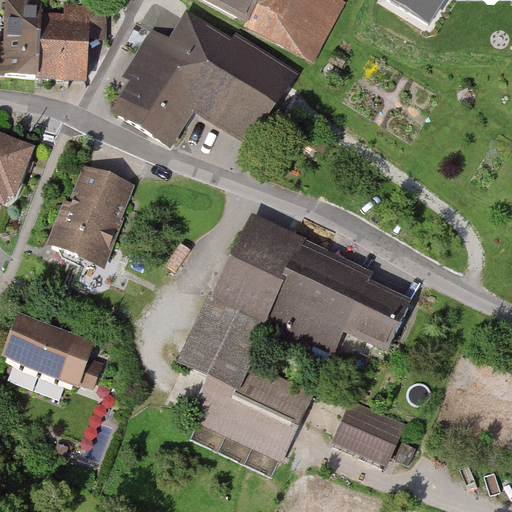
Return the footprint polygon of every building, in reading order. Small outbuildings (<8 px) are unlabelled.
[(189,0),(318,68),(350,8),(333,0),(189,0)] [(430,37),(452,0),(386,0),(382,9),(430,37)] [(0,83),(41,86),(46,10),(0,7),(0,83)] [(167,9),(156,33),(173,40),(183,16),(167,9)] [(41,86),(93,89),(97,14),(46,10),(41,86)] [(301,84),(190,18),(172,48),(156,38),(127,87),(143,97),(126,125),(176,155),(199,117),(260,152),(301,84)] [(40,154),(0,139),(0,204),(19,212),(40,154)] [(137,196),(90,176),(57,250),(104,271),(137,196)] [(377,281),(258,222),(185,371),(213,385),(193,426),(284,470),(317,402),(256,372),(276,332),(318,353),(309,372),(327,381),(348,339),(392,360),(417,309),(374,288),(377,281)] [(87,344),(23,322),(3,379),(68,401),(87,344)] [(356,406),(336,449),(393,475),(413,432),(356,406)]
